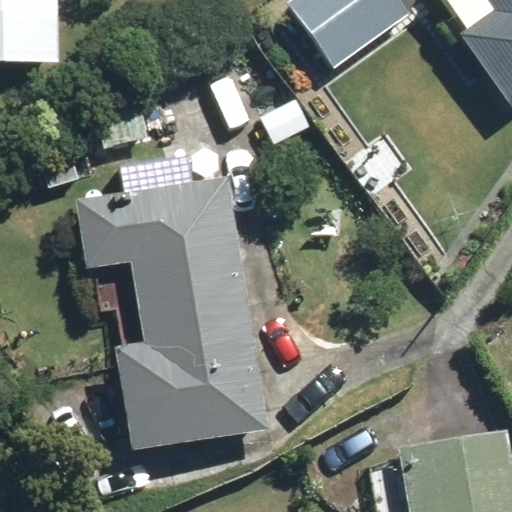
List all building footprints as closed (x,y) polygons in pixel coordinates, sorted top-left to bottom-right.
[(0,0),(0,72),(51,74),(52,0),(0,0)] [(408,23),(390,0),(291,0),(279,9),(330,80),(408,23)] [(511,0),(421,0),(506,116),(511,111),(511,0)] [(262,439),(219,175),(184,181),(180,161),(113,171),(117,197),(70,205),(83,280),(125,273),(137,345),(111,350),(129,460),(262,439)] [(511,511),(511,497),(503,431),(398,447),(406,511),(511,511)]
